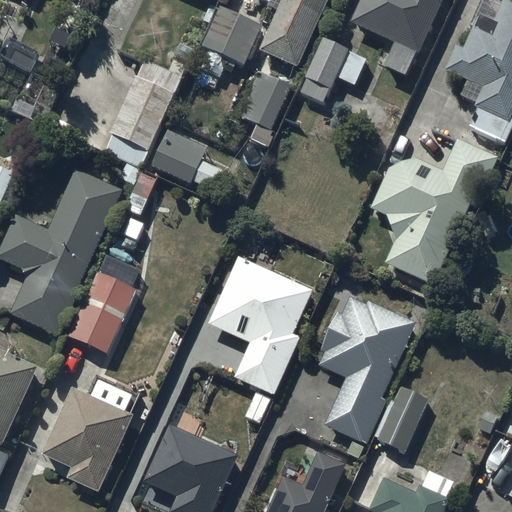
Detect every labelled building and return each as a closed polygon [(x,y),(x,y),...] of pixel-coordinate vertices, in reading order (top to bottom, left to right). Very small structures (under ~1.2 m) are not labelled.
[(283,0),(260,51),(298,68),(329,0),(283,0)] [(421,55),(446,0),(363,0),(352,26),(396,45),(386,68),(408,78),(419,54),(421,55)] [(501,143),(511,119),(511,6),(504,3),(503,6),(490,0),(484,0),(476,20),(479,21),(465,52),(456,48),(446,72),(468,82),(462,97),(478,104),(475,109),(479,110),(470,129),(501,143)] [(264,28),(221,7),(202,47),(245,67),(264,28)] [(369,61),(324,42),(301,94),(325,105),(336,79),(357,88),(369,61)] [(185,81),(146,63),(112,135),(115,137),(106,154),(142,171),(185,81)] [(292,89),(259,75),(241,116),(274,131),(292,89)] [(22,84),(10,110),(44,125),(56,99),(22,84)] [(276,139),(258,129),(239,164),(258,174),(276,139)] [(209,151),(169,133),(153,168),(193,186),(195,183),(215,192),(224,173),(203,164),(209,151)] [(387,264),(435,288),(500,160),(459,140),(443,173),(418,160),(391,170),(373,210),(389,218),(398,242),(387,264)] [(16,175),(0,167),(0,203),(3,205),(16,175)] [(52,230),(17,216),(0,255),(0,259),(25,270),(26,281),(11,316),(61,337),(122,192),(76,172),(52,230)] [(315,292),(239,259),(210,327),(251,345),(235,380),(276,398),(301,341),(295,338),(315,292)] [(98,274),(69,338),(108,356),(138,292),(98,274)] [(348,379),(326,427),(367,446),(387,404),(382,402),(418,325),(371,303),(369,306),(352,299),(344,318),(340,316),(323,354),(325,355),(320,367),(348,379)] [(45,372),(0,351),(0,446),(9,451),(45,372)] [(100,382),(92,398),(75,390),(44,458),(73,471),(68,481),(100,496),(135,418),(127,414),(134,398),(100,382)] [(431,401),(403,388),(379,443),(407,455),(431,401)] [(177,430),(171,427),(145,485),(177,499),(171,511),(215,511),(240,458),(194,437),(203,418),(185,410),(177,430)] [(305,489),(284,479),(269,511),(326,511),(348,467),(321,454),(305,489)] [(0,483),(11,460),(0,455),(0,483)] [(446,511),(451,502),(421,489),(418,496),(385,481),(370,511),(446,511)]
